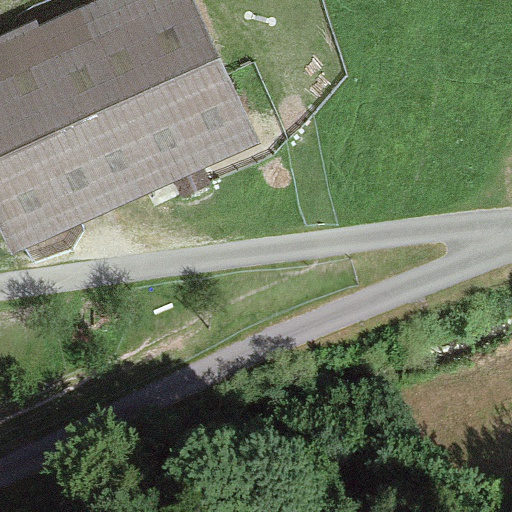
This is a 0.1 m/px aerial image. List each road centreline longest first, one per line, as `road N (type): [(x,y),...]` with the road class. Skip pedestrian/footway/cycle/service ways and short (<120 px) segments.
road 1 (track): [(0,487),(332,326),(511,260)]
road 2 (track): [(0,295),(272,255),(511,233)]
